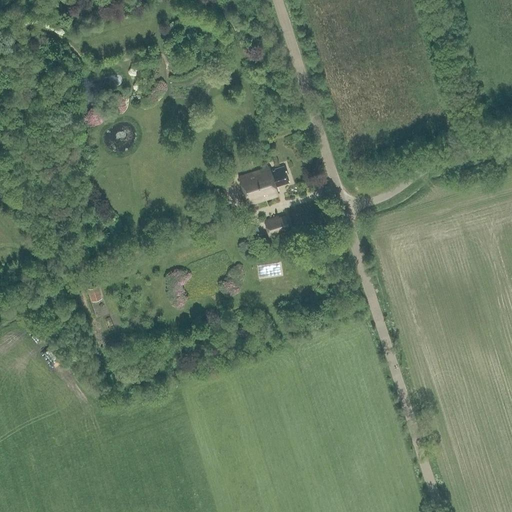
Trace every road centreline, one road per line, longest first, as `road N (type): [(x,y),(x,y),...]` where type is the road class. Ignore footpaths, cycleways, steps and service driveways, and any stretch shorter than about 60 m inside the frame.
road 1 (tertiary): [(439,511),(344,210)]
road 2 (tertiary): [(344,210),(277,0)]
road 3 (unclassified): [(344,210),(430,167),(511,142)]
